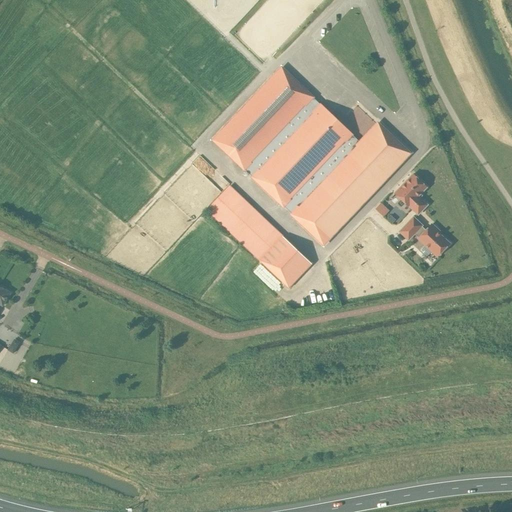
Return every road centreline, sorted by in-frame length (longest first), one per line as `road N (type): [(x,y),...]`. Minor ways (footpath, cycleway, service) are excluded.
road 1 (unknown): [(295,41),(239,88),(200,137),(305,248),(324,244),(404,165),(413,146),(404,127)]
road 2 (motorway): [(511,484),(316,511)]
road 3 (unknown): [(404,127),(295,41)]
road 4 (residential): [(370,0),(421,128)]
